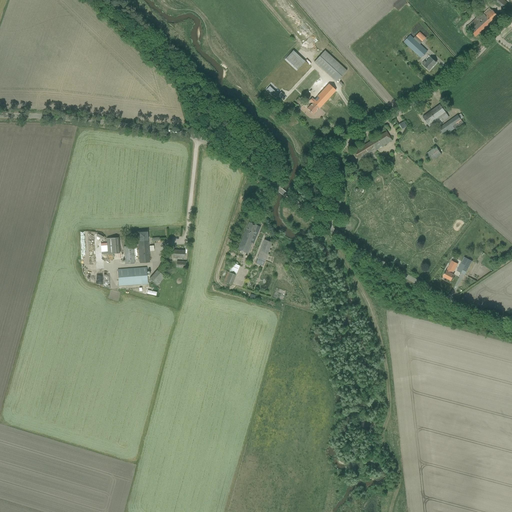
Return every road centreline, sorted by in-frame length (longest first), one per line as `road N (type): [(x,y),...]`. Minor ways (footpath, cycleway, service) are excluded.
road 1 (unclassified): [(326,226),(209,142),(154,129),(0,118)]
road 2 (unclassified): [(326,226),(339,206),(346,141),(437,91),(511,23)]
road 3 (unclassified): [(511,317),(442,295),(326,226)]
road 4 (unknown): [(195,139),(183,235),(148,262),(109,265)]
